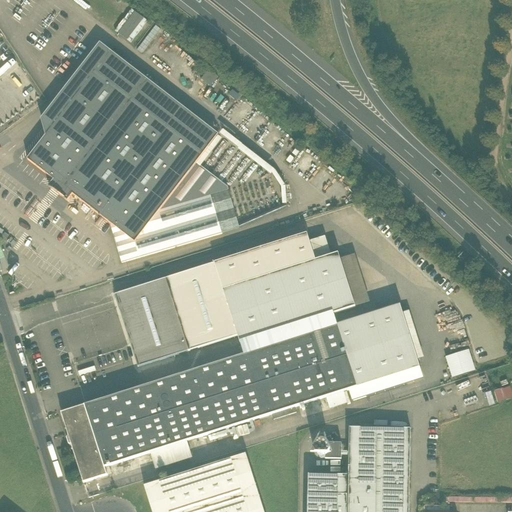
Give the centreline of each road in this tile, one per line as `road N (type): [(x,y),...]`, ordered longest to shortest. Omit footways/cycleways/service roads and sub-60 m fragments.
road 1 (motorway): [(189,0),(378,153),(511,276)]
road 2 (motorway): [(474,213),(223,0)]
road 3 (motorway): [(474,213),(369,91),(335,0)]
road 4 (unclassified): [(0,300),(67,511)]
road 5 (track): [(511,0),(488,170)]
